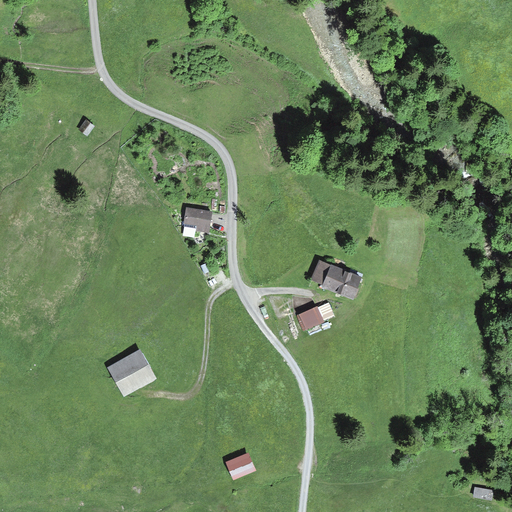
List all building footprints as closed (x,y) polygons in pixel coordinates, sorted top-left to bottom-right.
[(87,122),(79,132),(88,138),(95,129),(87,122)] [(212,212),(186,209),(183,226),(210,230),(212,212)] [(361,278),(317,261),(309,281),(353,298),(361,278)] [(318,307),(297,315),(303,330),(324,322),(318,307)] [(141,350),(109,367),(124,397),(157,380),(141,350)] [(250,452),(227,462),(236,481),(258,470),(250,452)] [(493,498),(495,487),(477,483),(475,494),(493,498)]
